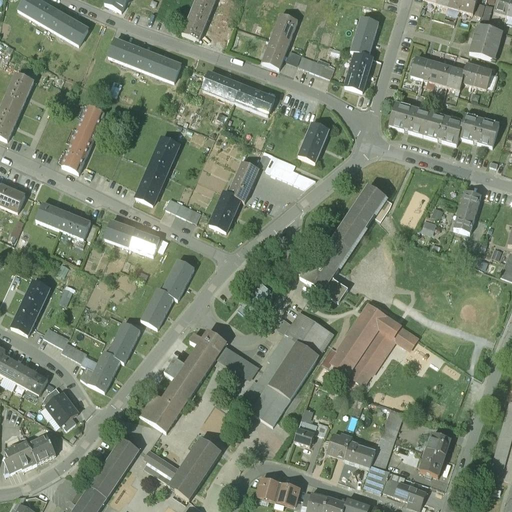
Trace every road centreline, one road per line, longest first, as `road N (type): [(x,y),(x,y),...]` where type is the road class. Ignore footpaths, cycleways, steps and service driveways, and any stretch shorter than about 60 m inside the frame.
road 1 (residential): [(368,138),(348,117),(290,86),(56,0)]
road 2 (residential): [(232,265),(0,154)]
road 3 (residential): [(232,265),(98,428)]
road 4 (residential): [(368,138),(356,162),(232,265)]
road 5 (residential): [(391,511),(261,469),(236,511)]
road 6 (residential): [(511,339),(448,511)]
road 7 (residential): [(511,191),(388,154),(368,138)]
road 8 (residential): [(407,0),(368,138)]
road 9 (residential): [(0,336),(60,371),(98,428)]
road 10 (residential): [(98,428),(46,479),(0,495)]
